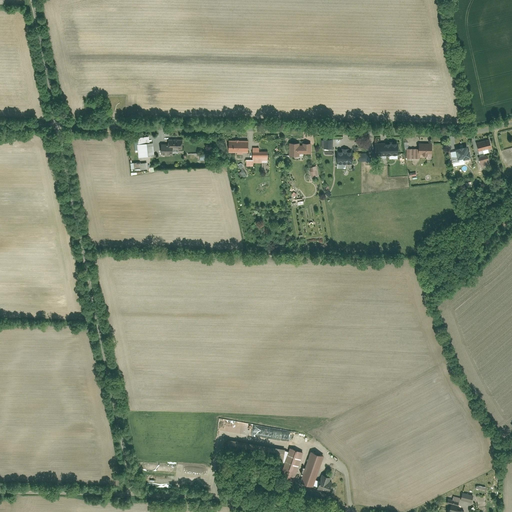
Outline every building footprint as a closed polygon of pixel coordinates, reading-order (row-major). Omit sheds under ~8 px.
[(137,137),(138,144),(149,142),(148,135),(137,137)] [(180,148),(180,138),(166,138),(166,143),(159,144),(160,154),(171,154),(171,148),(180,148)] [(478,150),(491,147),(489,138),(476,141),(478,150)] [(246,152),(247,139),(227,139),(227,151),(246,152)] [(323,148),(332,148),(332,139),(323,139),(323,148)] [(138,156),(153,154),(152,142),(149,142),(138,144),(136,144),(138,156)] [(298,153),(310,153),(310,142),(301,142),(301,144),(298,144),(298,142),(288,142),(287,155),(298,155),(298,153)] [(397,154),(397,142),(374,142),(374,155),(397,154)] [(431,154),(431,143),(417,143),(417,148),(417,154),(431,154)] [(461,158),(469,157),(467,150),(466,150),(465,145),(453,148),(454,151),(455,158),(461,157),(461,158)] [(417,154),(417,148),(406,148),(406,158),(417,158),(417,154)] [(335,162),(350,162),(350,150),(335,150),(335,162)] [(266,151),(252,151),(252,159),(252,162),(266,162),(266,151)] [(367,152),(357,153),(357,160),(367,160),(367,152)] [(140,170),(147,169),(146,162),(140,162),(140,161),(133,162),(133,167),(139,167),(140,170)] [(310,177),(318,176),(316,165),(309,166),(310,177)] [(282,449),(227,439),(225,448),(281,457),(282,449)] [(301,452),(289,448),(281,471),(293,476),(301,452)] [(322,456),(309,452),(299,482),(312,486),(312,484),(314,479),(322,456)] [(328,481),(330,477),(320,474),(318,481),(316,486),(316,487),(327,491),(330,482),(328,481)] [(462,492),(460,499),(472,502),(473,494),(462,492)] [(449,504),(447,511),(463,511),(464,510),(462,510),(463,507),(457,506),(459,497),(453,495),(452,498),(448,497),(446,503),(449,504)]
